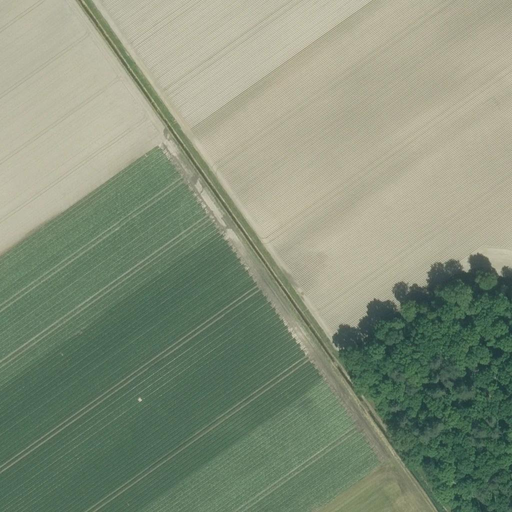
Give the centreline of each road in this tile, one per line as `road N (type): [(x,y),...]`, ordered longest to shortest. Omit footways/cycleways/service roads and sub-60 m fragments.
road 1 (track): [(447,511),(338,358)]
road 2 (track): [(511,432),(470,368),(423,387),(388,427)]
